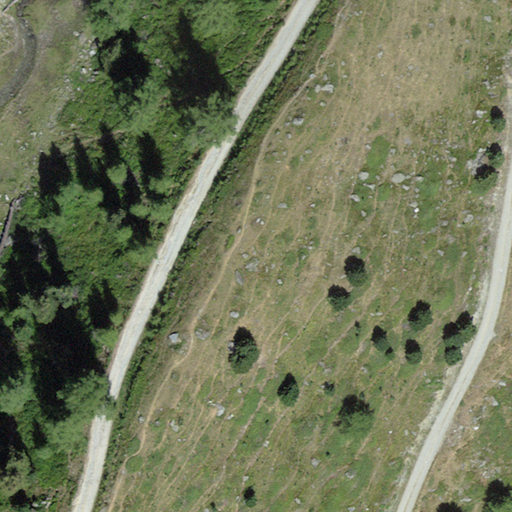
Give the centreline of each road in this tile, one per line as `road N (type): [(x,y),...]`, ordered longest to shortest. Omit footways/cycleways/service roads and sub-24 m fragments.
road 1 (track): [(81,511),(119,365),(233,125),(307,0)]
road 2 (track): [(511,193),(491,313),(403,511)]
